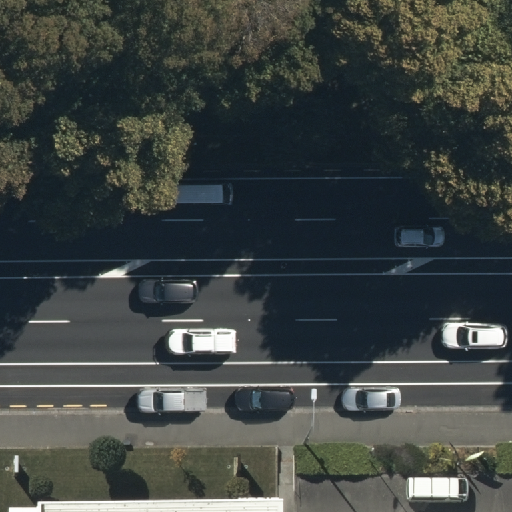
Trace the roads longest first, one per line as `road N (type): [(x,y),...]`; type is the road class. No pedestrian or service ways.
road 1 (primary): [(0,223),(511,219)]
road 2 (primary): [(511,317),(0,319)]
